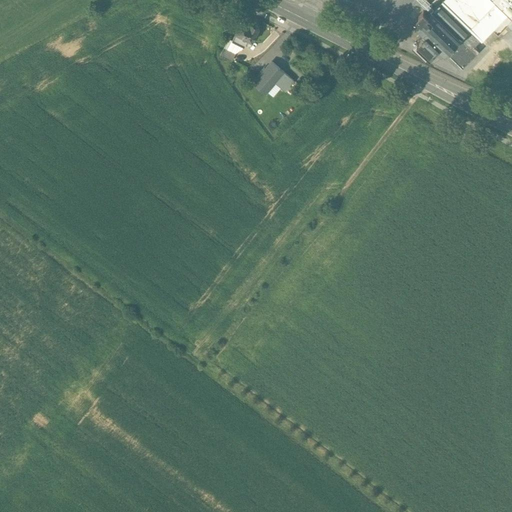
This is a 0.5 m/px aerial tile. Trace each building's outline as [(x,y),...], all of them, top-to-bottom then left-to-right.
[(511,0),(440,0),(419,21),(426,34),(431,39),(433,41),(441,47),(444,44),(468,68),(511,23),(511,0)] [(260,27),(253,23),(252,24),(243,20),(234,39),(245,45),(249,38),(254,41),(260,27)] [(237,52),(225,46),(221,54),(233,60),(237,52)] [(274,61),(255,81),(267,92),(276,81),(286,89),(294,80),(286,72),(274,61)] [(304,88),(297,82),(293,87),(300,93),(304,88)]
